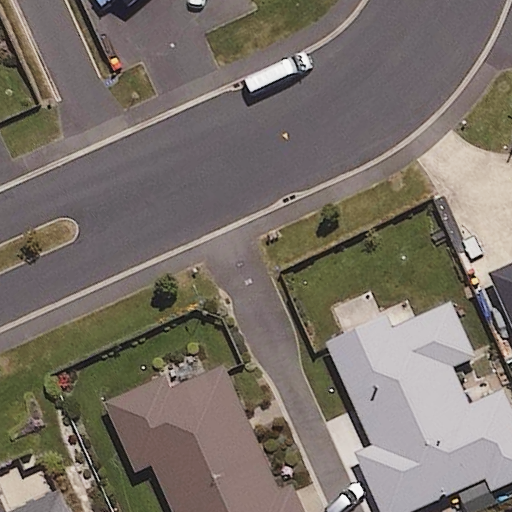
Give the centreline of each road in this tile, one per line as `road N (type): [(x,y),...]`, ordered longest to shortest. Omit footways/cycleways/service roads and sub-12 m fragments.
road 1 (residential): [(466,26),(411,94),(358,136),(155,231)]
road 2 (residential): [(125,165),(300,83),(357,47),(399,2)]
road 3 (residential): [(125,165),(42,0)]
road 4 (residential): [(155,231),(0,301)]
road 5 (residential): [(0,221),(125,165)]
